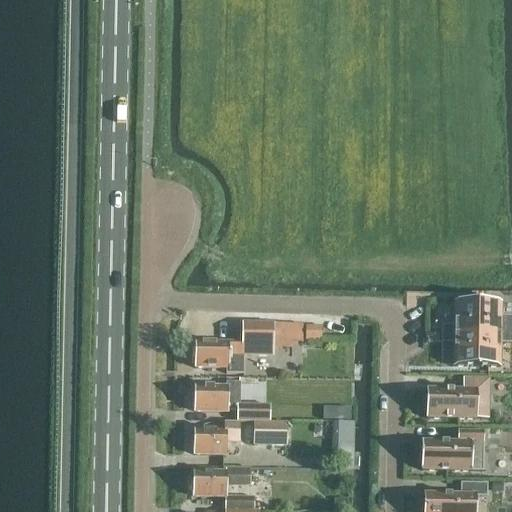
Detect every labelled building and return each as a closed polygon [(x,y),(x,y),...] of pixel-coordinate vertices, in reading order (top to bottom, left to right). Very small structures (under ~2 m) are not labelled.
[(453,368),(500,369),(501,345),(511,344),(511,318),(502,318),(502,304),(454,303),(454,328),(442,328),(442,343),(454,343),(453,368)] [(194,358),(194,364),(196,366),(196,370),(227,371),(227,376),(244,376),(244,358),(273,358),(274,344),(274,327),(243,327),(243,344),(196,344),(196,356),(194,358)] [(322,329),(306,329),(306,341),(321,341),(322,329)] [(463,381),(463,393),(489,393),(489,381),(463,381)] [(240,426),(253,426),(269,426),(270,408),(239,407),(240,386),(226,386),(226,390),(196,390),(195,419),(227,419),(227,415),(238,415),(237,426),(240,426)] [(489,393),(463,393),(427,392),(427,420),(488,421),(489,393)] [(340,410),(339,422),(351,422),(351,410),(340,410)] [(354,424),(339,424),(338,463),(353,463),(354,424)] [(239,448),(240,426),(237,426),(226,426),(226,434),(195,433),(195,460),(226,460),(226,448),(239,448)] [(286,427),(269,426),(253,426),(253,448),(285,449),(286,427)] [(458,433),(458,445),(484,445),(484,434),(458,433)] [(484,445),(458,445),(422,444),(422,472),(483,474),(484,445)] [(250,485),(250,472),(226,472),(226,475),(194,474),(194,499),(226,499),(225,511),(234,511),(253,511),(254,500),(226,499),(226,484),(250,485)] [(461,485),(461,497),(475,497),(475,498),(486,498),(487,485),(461,485)] [(474,511),(475,498),(475,497),(461,497),(425,496),(424,511),(474,511)]
